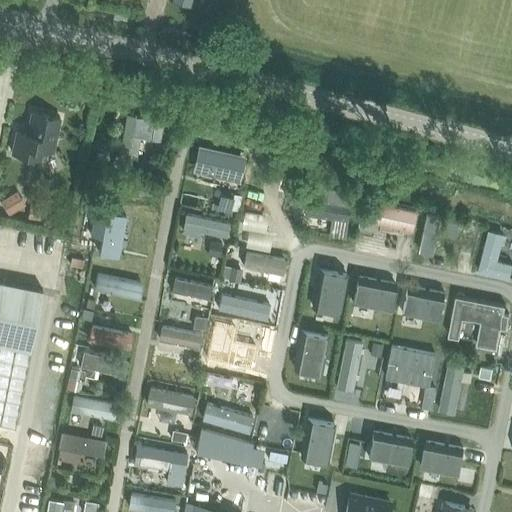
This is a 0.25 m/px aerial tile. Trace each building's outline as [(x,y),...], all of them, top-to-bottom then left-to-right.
[(17,130),(13,152),(41,158),(44,148),(54,150),(61,117),(33,111),(28,132),(17,130)] [(0,423),(15,426),(42,289),(0,280),(0,423)] [(456,295),(448,335),(460,337),(463,318),(481,321),(476,344),(497,348),(501,327),(504,312),(505,304),(456,295)] [(74,342),(65,387),(127,399),(136,354),(74,342)] [(194,503),(192,511),(240,511),(194,503)]
